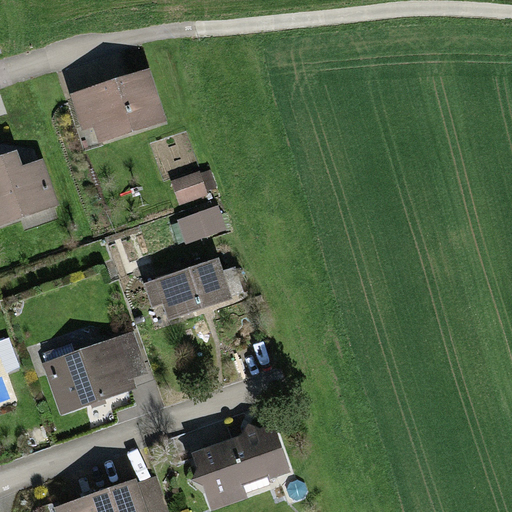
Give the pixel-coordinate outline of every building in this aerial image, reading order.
[(149,74),(72,96),(86,142),(162,119),(149,74)] [(0,158),(0,223),(54,207),(42,166),(20,172),(15,154),(0,158)] [(197,176),(173,183),(179,202),(203,195),(197,176)] [(220,207),(187,219),(197,244),(229,231),(220,207)] [(219,261),(151,281),(163,320),(230,300),(219,261)] [(132,342),(41,369),(54,412),(145,386),(132,342)] [(278,434),(193,459),(204,497),(289,472),(278,434)] [(144,511),(137,486),(54,510),(54,511),(144,511)]
